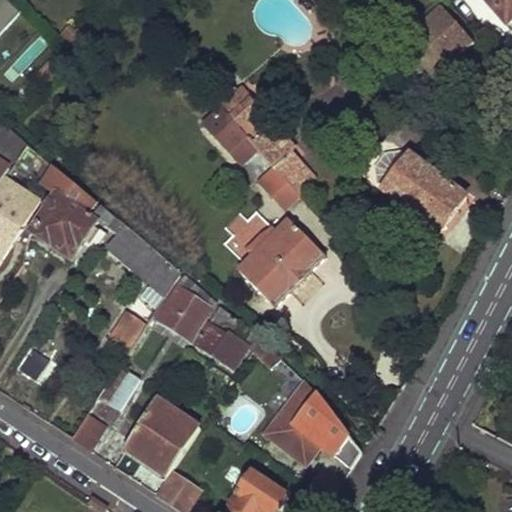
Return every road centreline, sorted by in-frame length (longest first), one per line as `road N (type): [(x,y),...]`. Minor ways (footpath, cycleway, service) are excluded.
road 1 (primary): [(378,511),(511,270)]
road 2 (residential): [(0,408),(160,511)]
